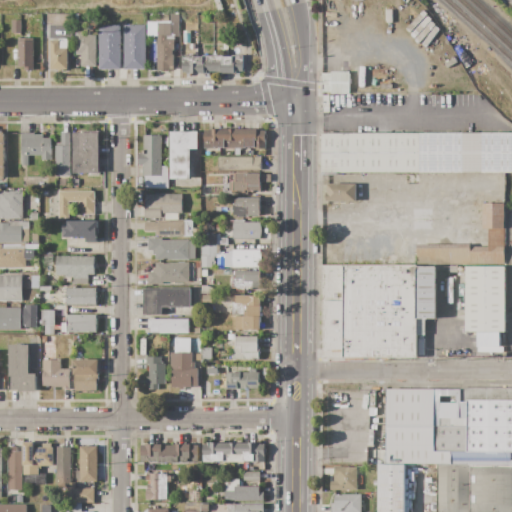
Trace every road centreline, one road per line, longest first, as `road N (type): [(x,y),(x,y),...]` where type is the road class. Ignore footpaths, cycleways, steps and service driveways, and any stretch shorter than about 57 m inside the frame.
road 1 (residential): [(120,101),(119,511)]
road 2 (secondary): [(296,165),(295,511)]
road 3 (residential): [(0,419),(296,419)]
road 4 (tertiary): [(0,101),(252,101)]
road 5 (residential): [(296,370),(511,371)]
